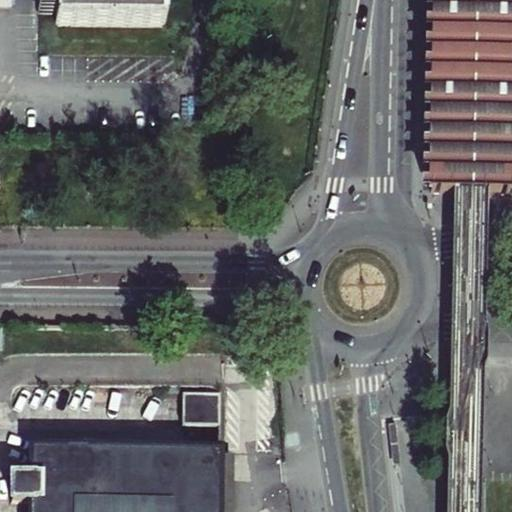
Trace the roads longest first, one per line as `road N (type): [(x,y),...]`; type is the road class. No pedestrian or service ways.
road 1 (tertiary): [(311,252),(279,262),(0,263)]
road 2 (tertiary): [(0,295),(270,299),(303,311)]
road 3 (tertiary): [(367,0),(338,183),(317,245)]
road 4 (tertiary): [(392,234),(380,218),(376,187),(383,0)]
road 5 (residential): [(311,326),(341,511)]
road 6 (residential): [(375,511),(362,396),(368,363),(380,350)]
